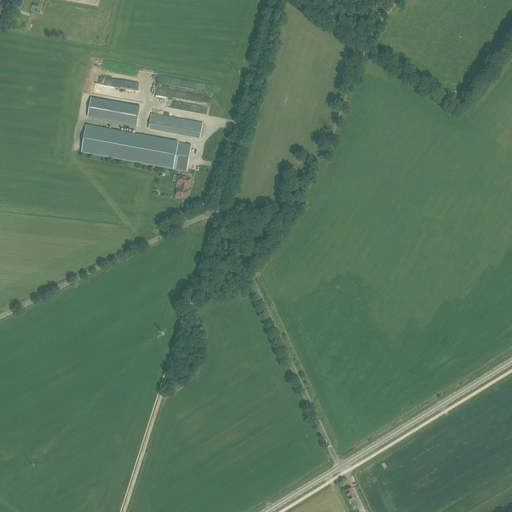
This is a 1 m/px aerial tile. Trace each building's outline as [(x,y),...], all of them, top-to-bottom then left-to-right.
[(0,0),(0,4),(20,10),(23,0),(0,0)] [(88,118),(136,126),(140,107),(92,98),(88,118)] [(203,123),(152,114),(149,128),(200,138),(203,123)] [(86,126),(82,151),(186,170),(191,145),(147,137),(86,126)] [(191,178),(179,176),(178,176),(178,177),(177,180),(178,180),(177,184),(181,184),(180,188),(177,188),(176,196),(186,198),(188,190),(187,190),(188,186),(190,186),(191,178)] [(349,500),(352,506),(351,507),(353,510),(361,507),(356,497),(352,488),(345,491),(349,499),(349,500)]
